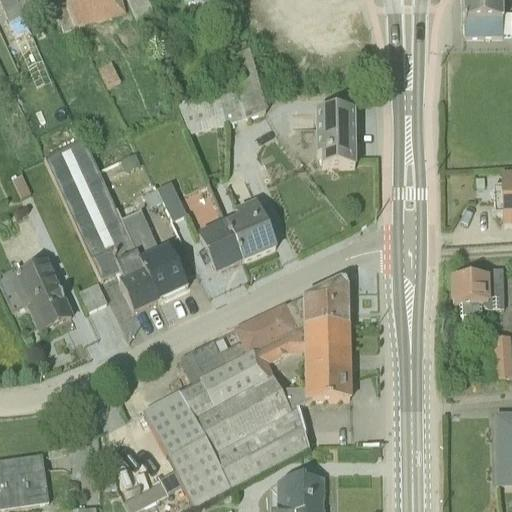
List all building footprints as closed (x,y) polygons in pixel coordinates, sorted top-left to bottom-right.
[(0,0),(0,8),(8,27),(24,20),(14,0),(0,0)] [(14,0),(24,20),(40,14),(35,0),(14,0)] [(63,0),(50,0),(53,16),(63,36),(73,32),(63,0)] [(63,0),(73,32),(74,33),(125,19),(119,0),(63,0)] [(147,0),(124,0),(136,26),(153,22),(147,0)] [(183,0),(183,6),(228,10),(229,0),(183,0)] [(461,0),(464,41),(501,41),(501,39),(510,38),(510,18),(501,18),(500,0),(461,0)] [(268,115),(252,56),(227,61),(237,99),(217,100),(174,108),(188,139),(265,117),(268,115)] [(352,116),(314,116),(314,160),(319,160),(319,173),(353,172),(352,116)] [(291,174),(276,140),(258,148),(273,182),(291,174)] [(117,287),(133,320),(158,309),(83,145),(43,163),(99,287),(119,278),(122,284),(117,287)] [(119,166),(124,178),(139,171),(134,159),(119,166)] [(500,191),(492,191),(493,218),(501,218),(502,230),(511,229),(511,179),(500,180),(500,191)] [(185,220),(169,189),(155,196),(171,227),(185,220)] [(149,213),(161,207),(155,197),(144,203),(149,213)] [(275,254),(254,206),(233,215),(236,223),(224,228),(242,269),(275,254)] [(120,226),(158,309),(188,294),(167,251),(167,250),(157,255),(140,217),(120,226)] [(208,268),(215,282),(242,269),(224,228),(195,241),(202,255),(198,257),(204,270),(208,268)] [(70,322),(44,266),(17,278),(22,292),(19,293),(38,336),(70,322)] [(458,308),(459,321),(461,323),(478,323),(480,321),(481,308),(482,311),(487,316),(502,315),(501,275),(487,276),(487,281),(449,283),(450,308),(458,308)] [(240,348),(219,358),(226,372),(258,356),(303,332),(346,331),(346,292),(339,285),(235,335),(234,335),(240,348)] [(106,308),(96,288),(75,298),(85,318),(106,308)] [(168,322),(198,309),(191,295),(162,307),(168,322)] [(309,406),(348,404),(346,331),(303,332),(258,356),(266,370),(288,359),(302,358),(303,395),(279,395),(290,416),(309,406)] [(509,342),(491,344),(494,385),(511,385),(509,342)] [(191,390),(226,372),(219,358),(213,346),(212,346),(190,356),(189,357),(178,363),(191,390)] [(290,417),(290,416),(266,370),(258,356),(226,372),(191,390),(141,416),(171,471),(154,480),(158,487),(121,508),(123,511),(143,511),(165,500),(167,501),(181,492),(182,492),(192,511),(194,511),(307,454),(307,453),(303,438),(307,436),(299,412),(298,412),(290,417)] [(494,492),(511,491),(511,418),(493,419),(494,492)] [(40,462),(0,467),(0,511),(23,511),(47,509),(40,462)] [(321,511),(322,506),(323,506),(322,485),(315,485),(312,482),(283,483),(276,487),(275,511),(321,511)]
